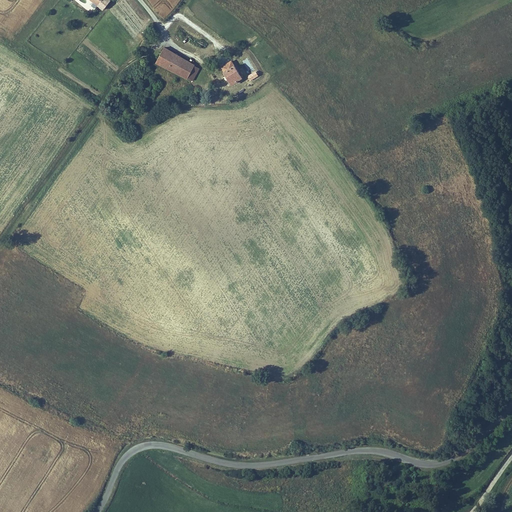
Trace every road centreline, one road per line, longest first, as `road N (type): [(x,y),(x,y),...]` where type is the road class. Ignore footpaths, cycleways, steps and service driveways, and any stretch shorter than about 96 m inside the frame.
road 1 (tertiary): [(511,403),(436,464),(362,451),(248,466),(148,446),(124,458),(95,511)]
road 2 (track): [(0,248),(117,70),(148,49),(189,0)]
